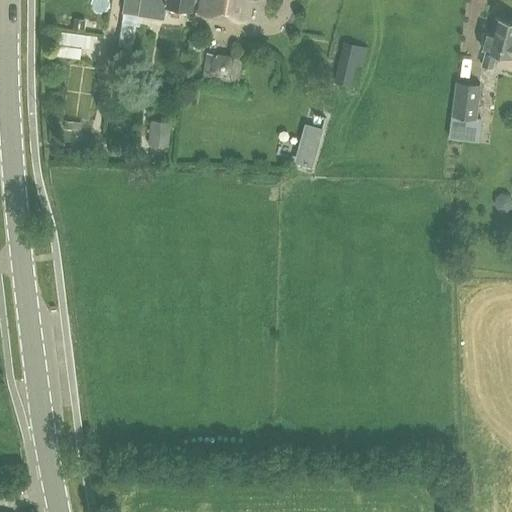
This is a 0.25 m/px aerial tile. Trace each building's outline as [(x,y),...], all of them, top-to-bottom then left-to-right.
[(138,15),(138,14),(140,0),(123,0),(122,12),(138,15)] [(140,0),(138,14),(139,14),(164,18),(166,7),(192,11),(194,0),(140,0)] [(201,0),(200,12),(248,20),(251,0),(253,0),(259,1),(259,0),(201,0)] [(497,53),(511,57),(511,21),(496,17),(492,32),(487,31),(482,49),(486,50),(482,64),(493,67),(497,53)] [(74,18),(72,28),(83,30),(85,20),(74,18)] [(136,25),(122,23),(118,46),(132,48),(136,25)] [(65,58),(90,61),(93,34),(67,32),(65,58)] [(362,68),(367,47),(342,41),(338,62),(362,68)] [(243,61),(207,53),(202,80),(238,87),(243,61)] [(456,81),(452,116),(476,119),(481,85),(456,81)] [(476,119),(452,116),(449,137),(478,141),(481,120),(476,119)] [(149,144),(169,146),(171,122),(150,120),(149,144)] [(322,131),(308,127),(298,162),(312,166),(322,131)] [(495,197),(495,205),(499,211),(507,212),(511,207),(511,197),(509,194),(501,193),(495,197)]
